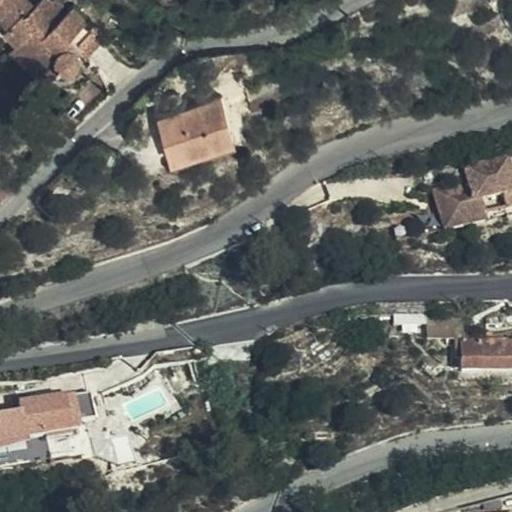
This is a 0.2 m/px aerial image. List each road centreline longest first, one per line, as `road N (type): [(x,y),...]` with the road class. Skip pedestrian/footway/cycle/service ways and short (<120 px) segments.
road 1 (residential): [(0,310),(222,236),(333,158),(511,105)]
road 2 (residential): [(511,284),(359,290),(272,315),(0,366)]
road 3 (residential): [(355,0),(285,33),(203,43),(167,62),(129,87),(0,219)]
road 4 (residential): [(260,511),(409,448),(511,435)]
